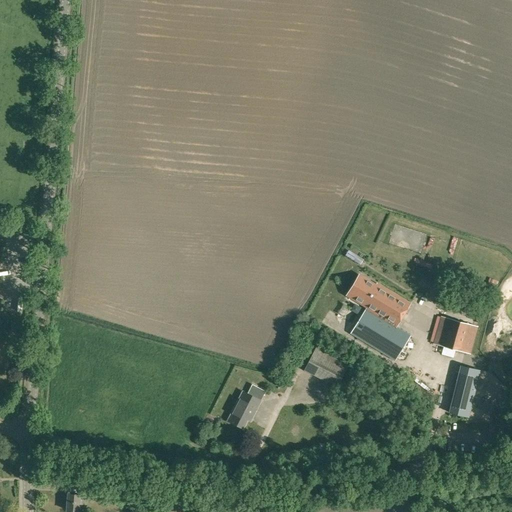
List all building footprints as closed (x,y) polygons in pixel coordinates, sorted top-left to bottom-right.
[(399,247),(425,248),(425,230),(399,229),(399,247)] [(364,260),(349,251),(346,256),(361,265),(364,260)] [(375,285),(358,275),(346,295),(366,307),(350,333),(395,361),(410,335),(396,327),(410,304),(376,284),(375,285)] [(470,354),(477,326),(441,316),(433,344),(470,354)] [(336,387),(350,360),(318,344),(305,370),(336,387)] [(460,365),(448,413),(469,417),(480,370),(460,365)] [(425,387),(430,381),(420,373),(415,379),(425,387)] [(436,380),(427,388),(437,398),(445,390),(436,380)] [(252,416),(265,391),(252,384),(247,394),(242,392),(227,421),(243,428),(250,415),(252,416)] [(94,500),(94,489),(81,488),(80,494),(67,494),(66,510),(79,511),(80,504),(86,504),(87,499),(94,500)] [(117,502),(118,489),(100,488),(99,501),(117,502)]
